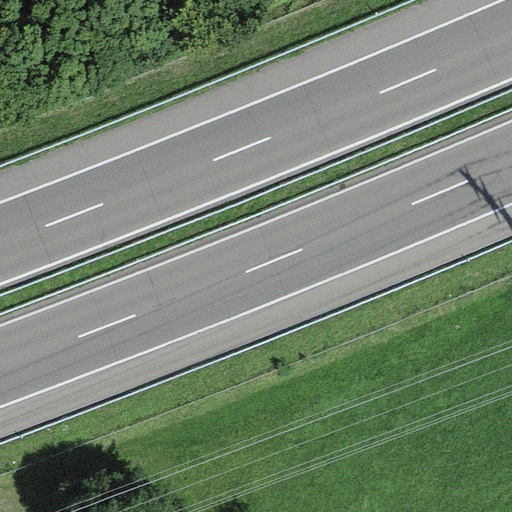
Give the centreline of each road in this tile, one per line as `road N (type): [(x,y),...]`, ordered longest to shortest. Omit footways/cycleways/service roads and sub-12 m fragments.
road 1 (motorway): [(511,37),(0,243)]
road 2 (motorway): [(0,368),(511,164)]
